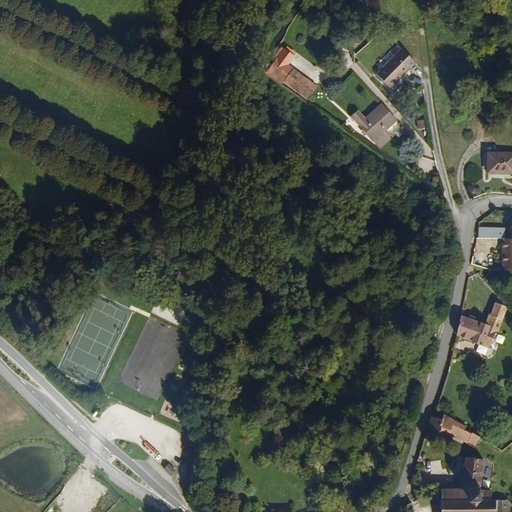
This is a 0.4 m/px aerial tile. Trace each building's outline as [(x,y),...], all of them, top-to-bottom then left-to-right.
[(391,90),(413,68),(399,53),(377,75),(391,90)] [(320,90),(305,80),(311,71),(301,63),(286,85),(311,103),(320,90)] [(387,133),(397,124),(382,107),(369,120),(362,112),(353,121),(374,144),(387,133)] [(416,121),(418,129),(427,127),(425,119),(416,121)] [(381,151),(393,139),(387,133),(374,144),(381,151)] [(508,173),(508,152),(480,152),(479,173),(508,173)] [(511,266),(511,236),(502,236),(504,267),(511,266)] [(490,345),(511,300),(505,296),(508,292),(501,284),(486,322),(460,315),(456,334),(490,345)] [(451,438),(454,423),(430,414),(427,427),(441,430),(440,435),(451,438)] [(481,483),(482,456),(467,455),(464,488),(471,488),(472,483),(481,483)] [(506,511),(506,497),(492,497),(492,489),(481,489),(481,483),(472,483),(471,488),(464,488),(440,488),(440,511),(506,511)]
